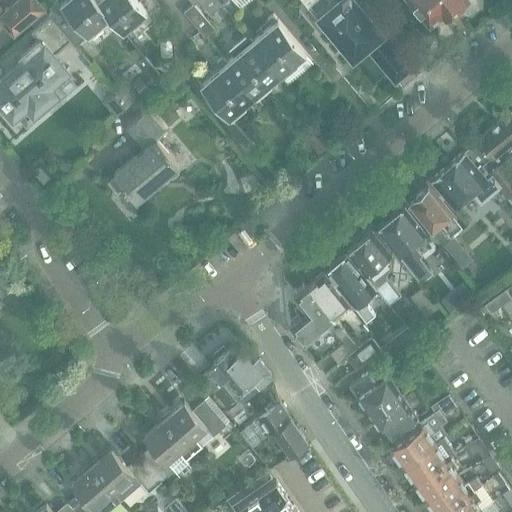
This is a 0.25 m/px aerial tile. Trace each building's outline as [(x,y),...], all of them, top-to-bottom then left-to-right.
[(36,0),(17,0),(0,14),(0,18),(14,35),(30,21),(33,25),(33,24),(46,13),(47,13),(36,0)] [(62,0),(48,12),(50,14),(75,44),(86,35),(87,36),(109,17),(110,16),(96,0),(62,0)] [(96,0),(110,16),(109,17),(122,32),(146,12),(136,0),(96,0)] [(216,0),(197,0),(210,14),(221,5),(216,0)] [(240,7),(233,0),(216,0),(221,5),(230,16),(240,7)] [(315,0),(309,5),(315,13),(317,11),(321,16),(316,20),(324,29),(326,27),(352,58),(365,47),(391,78),(397,74),(396,73),(407,63),(353,0),(315,0)] [(411,0),(430,22),(449,7),(452,10),(464,0),(411,0)] [(204,37),(214,28),(192,3),(182,11),(204,37)] [(6,75),(0,80),(0,95),(13,112),(28,100),(34,108),(55,90),(50,84),(56,78),(55,77),(63,70),(50,56),(57,50),(68,41),(73,47),(75,44),(50,14),(48,16),(46,13),(33,24),(35,26),(32,30),(39,38),(21,53),(25,58),(6,74),(6,75)] [(269,25),(251,40),(278,72),(277,72),(280,75),(306,53),(273,14),(265,21),(269,25)] [(251,40),(248,36),(242,41),(245,45),(226,61),(226,62),(252,93),(252,94),(254,97),(280,75),(277,72),(278,72),(251,40)] [(171,39),(160,40),(161,56),(172,55),(171,39)] [(226,61),(223,57),(215,63),(219,67),(200,84),(229,118),(254,97),(252,94),(252,93),(226,62),(226,61)] [(114,114),(138,95),(126,81),(103,100),(114,114)] [(135,202),(179,165),(157,138),(164,132),(145,109),(125,126),(143,147),(111,174),(113,176),(107,181),(116,192),(122,186),(135,202)] [(511,114),(509,111),(475,140),(490,157),(496,164),(487,172),(498,186),(508,198),(511,202),(511,167),(506,160),(511,154),(511,114)] [(317,125),(303,138),(318,154),(332,142),(317,125)] [(475,140),(430,178),(453,206),(472,191),(481,201),(498,186),(487,172),(496,164),(490,157),(475,140)] [(50,176),(39,163),(31,169),(43,183),(50,176)] [(407,201),(430,231),(441,245),(461,229),(450,215),(427,186),(407,201)] [(375,227),(397,254),(419,282),(432,272),(419,256),(421,254),(415,247),(421,241),(418,237),(424,232),(403,205),(375,227)] [(370,229),(345,249),(376,288),(388,303),(390,301),(397,296),(400,294),(384,274),(386,272),(388,270),(389,267),(389,265),(389,263),(389,261),(388,260),(388,258),(386,257),(390,254),(370,229)] [(460,243),(450,252),(462,267),(472,258),(460,243)] [(353,307),(376,288),(345,249),(344,250),(345,251),(324,268),(352,304),(351,305),(353,307)] [(348,307),(351,305),(352,304),(324,268),(306,282),(327,309),(326,309),(331,315),(345,304),(348,307)] [(322,313),(326,309),(327,309),(306,282),(291,294),(296,301),(291,305),(299,315),(289,323),(305,343),(330,323),(322,313)] [(503,290),(494,296),(501,305),(509,298),(503,290)] [(397,296),(390,301),(400,312),(406,307),(397,296)] [(489,313),(501,305),(494,296),(483,305),(489,313)] [(366,321),(374,314),(367,306),(359,312),(366,321)] [(407,325),(381,345),(390,358),(417,337),(407,325)] [(334,331),(343,342),(346,346),(353,341),(341,326),(334,331)] [(345,355),(355,369),(381,349),(370,335),(345,355)] [(356,345),(353,341),(346,346),(343,342),(329,353),(337,361),(356,345)] [(258,386),(270,376),(268,371),(257,357),(252,361),(236,343),(229,350),(226,347),(224,349),(221,346),(212,354),(215,357),(212,359),(213,361),(208,365),(216,373),(220,370),(237,390),(251,378),(258,386)] [(348,382),(356,393),(357,395),(356,399),(360,405),(364,405),(380,429),(384,427),(389,435),(415,417),(378,362),(348,382)] [(196,386),(186,395),(194,405),(205,396),(196,386)] [(182,400),(163,417),(192,451),(200,445),(193,436),(204,426),(212,435),(225,424),(203,399),(190,410),(182,400)] [(279,400),(258,415),(270,431),(290,417),(279,400)] [(402,464),(434,441),(446,433),(440,424),(446,420),(438,408),(424,418),(426,421),(390,446),(402,464)] [(151,443),(138,454),(160,479),(173,468),(179,475),(189,465),(184,459),(192,451),(163,417),(143,434),(151,443)] [(256,417),(239,431),(252,446),(268,432),(256,417)] [(270,431),(267,433),(277,447),(283,443),(290,453),(307,440),(290,417),(270,431)] [(477,450),(482,458),(489,453),(479,437),(464,447),(470,455),(477,450)] [(288,453),(285,456),(288,460),(309,446),(310,445),(307,440),(290,453),(288,453)] [(402,464),(413,480),(446,458),(434,441),(402,464)] [(147,491),(160,479),(138,454),(125,465),(109,447),(89,464),(119,498),(127,492),(120,483),(132,473),(147,491)] [(499,467),(489,453),(482,458),(483,459),(482,460),(491,473),(492,472),(499,467)] [(270,454),(262,459),(267,465),(274,460),(270,454)] [(413,480),(425,497),(457,475),(446,458),(413,480)] [(103,511),(111,505),(119,498),(89,464),(70,481),(77,490),(65,501),(74,511),(103,511)] [(499,467),(492,472),(500,485),(508,480),(499,467)] [(267,470),(227,498),(231,505),(272,476),(267,470)] [(463,484),(457,475),(425,497),(435,511),(439,511),(481,483),(476,475),(463,484)] [(298,511),(276,480),(238,506),(242,511),(298,511)] [(493,500),(481,483),(439,511),(475,511),(481,509),(493,500)] [(503,494),(511,507),(511,493),(509,489),(503,494)] [(74,511),(65,501),(52,511),(51,511),(44,504),(34,511),(74,511)]
